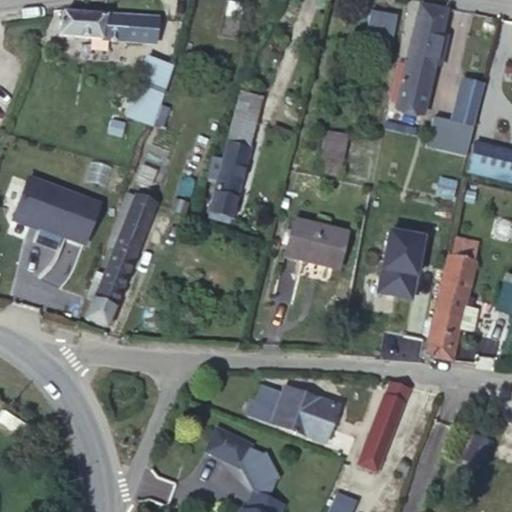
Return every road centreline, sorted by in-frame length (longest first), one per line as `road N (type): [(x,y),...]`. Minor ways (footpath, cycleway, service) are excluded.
road 1 (residential): [(511,382),(267,360),(162,360)]
road 2 (tertiary): [(26,351),(78,415),(100,511)]
road 3 (residential): [(119,511),(167,390),(162,360)]
road 4 (residential): [(162,360),(26,351)]
